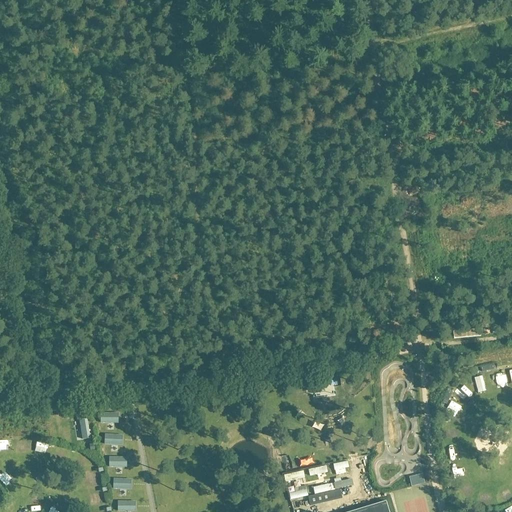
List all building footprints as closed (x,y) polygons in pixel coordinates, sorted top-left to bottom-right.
[(506,388),(505,374),(495,375),(496,389),(506,388)] [(477,394),(486,391),(482,378),(473,380),(477,394)] [(468,402),(473,397),(464,388),(459,393),(468,402)] [(117,415),(101,414),(101,424),(117,424),(117,415)] [(88,419),(73,421),(76,441),(91,439),(88,419)] [(449,430),(449,439),(458,440),(458,430),(449,430)] [(121,435),(105,435),(105,444),(121,445),(121,435)] [(29,461),(40,463),(42,449),(31,447),(29,461)] [(451,459),(459,460),(460,454),(456,453),(452,452),(451,459)] [(125,458),(110,458),(110,467),(125,467),(125,458)] [(92,478),(97,470),(88,464),(83,473),(92,478)] [(130,480),(114,479),(114,489),(129,489),(130,480)] [(310,506),(343,498),(341,489),(308,497),(310,506)] [(508,502),(511,499),(511,495),(509,491),(503,494),(508,502)] [(95,501),(96,511),(109,510),(108,500),(95,501)] [(134,502),(118,502),(118,511),(134,511),(134,502)] [(388,511),(386,502),(352,511),(388,511)]
